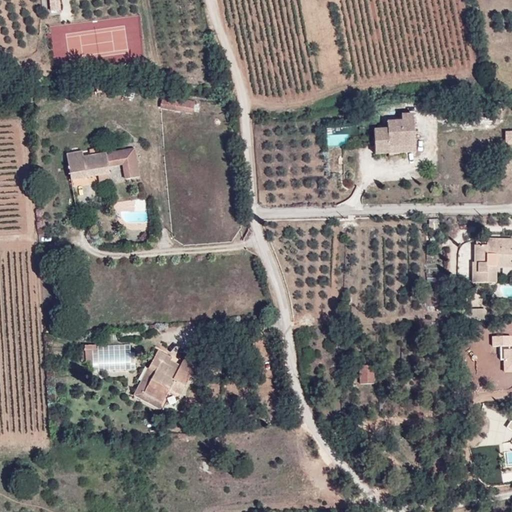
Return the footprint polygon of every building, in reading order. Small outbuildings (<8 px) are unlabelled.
[(190,114),(191,102),(159,97),(156,107),(190,114)] [(384,146),(409,142),(404,113),(394,114),(395,120),(381,123),(382,129),(369,131),(373,155),(385,152),(384,146)] [(359,124),(328,125),(329,145),(351,144),(350,131),(359,130),(359,124)] [(410,147),(409,142),(384,146),(385,152),(410,147)] [(135,159),(105,161),(105,167),(106,174),(121,173),(123,188),(137,187),(135,159)] [(105,167),(83,169),(74,169),(77,192),(99,190),(99,183),(106,182),(106,174),(105,167)] [(510,239),(490,239),(490,245),(483,245),(471,245),(471,264),(469,264),(469,283),(493,283),(493,267),(490,267),(490,260),(499,260),(499,267),(510,267),(510,239)] [(438,248),(427,248),(428,260),(438,259),(438,248)] [(482,309),(464,309),(464,321),(482,320),(482,309)] [(511,342),(511,336),(492,337),(492,347),(500,346),(501,361),(503,360),(504,373),(511,372),(511,342)] [(99,368),(135,367),(134,341),(85,342),(85,363),(99,362),(99,368)] [(172,360),(158,352),(149,369),(155,373),(149,384),(165,394),(167,390),(179,397),(190,378),(178,371),(174,369),(175,366),(170,363),(172,360)] [(200,366),(186,357),(178,371),(190,378),(192,379),(200,366)] [(370,358),(357,358),(358,377),(370,377),(370,358)]
